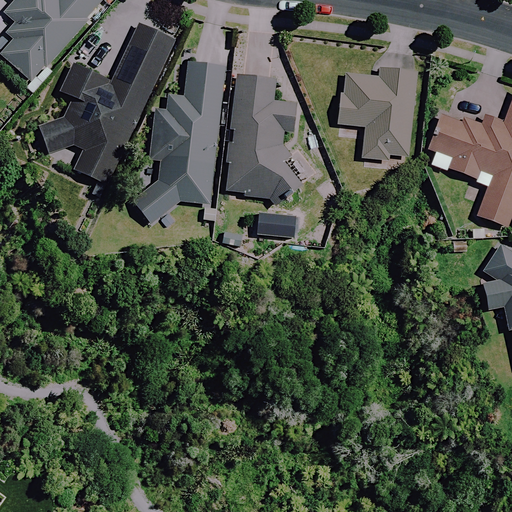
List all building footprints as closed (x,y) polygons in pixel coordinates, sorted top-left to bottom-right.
[(9,0),(12,2),(1,15),(9,22),(3,29),(13,38),(0,53),(0,58),(31,86),(104,2),(101,0),(9,0)] [(37,130),(46,159),(71,151),(81,153),(72,173),(108,189),(173,43),(136,27),(110,84),(71,66),(58,95),(69,100),(61,121),(37,130)] [(179,206),(208,209),(222,71),(181,67),(178,98),(167,97),(165,112),(153,111),(147,163),(159,164),(158,183),(130,205),(150,230),(179,206)] [(340,96),(336,96),(333,127),(363,130),(360,161),(386,164),(387,158),(405,160),(414,73),(377,69),(376,78),(342,75),(340,96)] [(283,170),(285,149),(280,149),(282,132),(292,133),(296,103),(275,101),(277,84),(237,79),(225,195),(267,200),(273,209),(298,190),(283,170)] [(480,125),(461,118),(459,122),(441,116),(428,153),(449,161),(445,172),(475,183),(478,174),(489,178),(474,219),(505,230),(511,209),(511,97),(502,125),(482,118),(480,125)] [(511,256),(499,247),(479,272),(489,280),(490,283),(478,286),(485,317),(500,314),(503,330),(507,329),(511,353),(511,256)]
